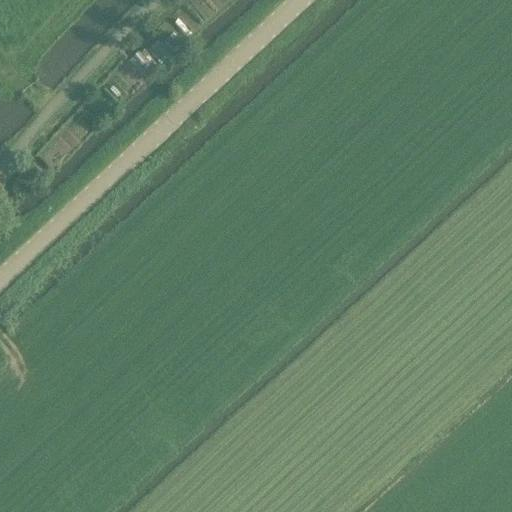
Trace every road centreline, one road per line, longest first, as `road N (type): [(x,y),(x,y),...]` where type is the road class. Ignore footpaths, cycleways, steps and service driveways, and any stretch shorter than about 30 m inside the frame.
road 1 (unclassified): [(0,279),(299,0)]
road 2 (unclassified): [(0,171),(156,0)]
